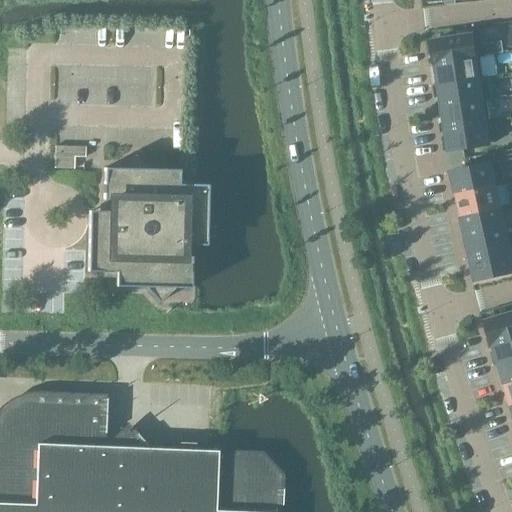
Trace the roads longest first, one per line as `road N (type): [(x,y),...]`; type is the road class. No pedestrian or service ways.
road 1 (unclassified): [(0,346),(250,349),(337,329)]
road 2 (tertiary): [(337,329),(293,118),(278,0)]
road 3 (residential): [(383,25),(440,313)]
road 4 (residential): [(440,313),(505,511)]
road 5 (tertiary): [(393,511),(337,329)]
road 6 (residential): [(383,25),(511,8)]
